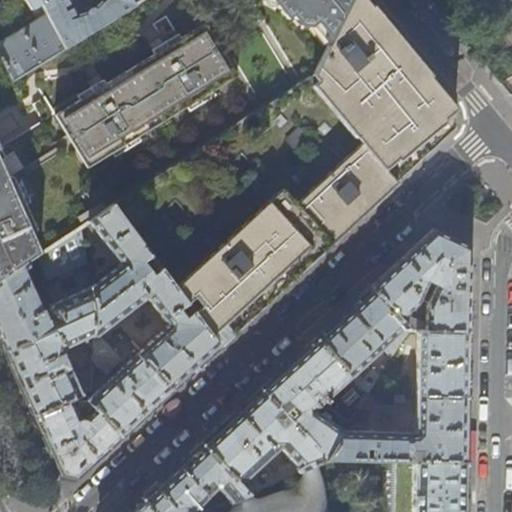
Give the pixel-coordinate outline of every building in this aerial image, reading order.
[(25,0),(38,20),(0,43),(0,42),(0,56),(14,79),(64,47),(38,0),(25,0)] [(38,0),(64,47),(134,4),(131,0),(38,0)] [(112,205),(150,255),(161,269),(219,346),(251,317),(329,246),(396,183),(446,138),(457,128),(457,111),(435,84),(388,27),(365,0),(348,0),(329,39),(316,65),(311,74),(208,143),(178,164),(112,205)] [(280,0),(291,14),(296,10),(304,20),(314,21),(329,39),(348,0),(280,0)] [(205,22),(55,115),(87,167),(236,74),(205,22)] [(0,161),(0,280),(41,253),(31,230),(36,228),(11,174),(7,176),(0,161)] [(142,261),(150,255),(112,205),(87,222),(119,264),(89,285),(95,311),(93,344),(92,358),(106,344),(97,334),(146,298),(166,326),(138,352),(172,389),(198,368),(207,359),(219,346),(161,269),(152,275),(142,261)] [(95,311),(89,285),(77,228),(41,253),(0,280),(0,336),(6,350),(95,311)] [(380,279),(371,287),(399,319),(417,303),(427,281),(436,285),(425,305),(425,325),(418,325),(418,331),(469,331),(469,305),(469,291),(470,246),(434,230),(406,255),(380,279)] [(399,319),(371,287),(342,314),(316,338),(351,376),(369,393),(380,376),(372,369),(364,379),(356,371),(383,347),(393,357),(410,330),(399,319)] [(93,344),(95,311),(6,350),(21,383),(35,414),(81,394),(90,390),(91,376),(91,366),(73,375),(63,354),(64,348),(74,343),(76,346),(80,344),(82,347),(93,344)] [(468,365),(469,331),(418,331),(416,395),(467,397),(468,365)] [(286,365),(261,389),(325,459),(344,431),(315,409),(330,395),(333,398),(331,409),(349,423),(359,409),(367,395),(369,393),(351,376),(316,338),(286,365)] [(106,344),(92,358),(91,366),(91,376),(99,369),(105,375),(120,360),(106,344)] [(144,414),(172,389),(138,352),(87,399),(89,402),(95,409),(121,435),(144,414)] [(228,419),(202,443),(248,493),(259,488),(247,476),(280,447),(301,470),(326,459),(325,459),(261,389),(228,419)] [(87,399),(81,394),(35,414),(50,448),(61,473),(77,476),(84,469),(103,451),(121,435),(95,409),(85,418),(77,418),(76,414),(81,411),(79,406),(89,402),(87,399)] [(467,425),(467,397),(416,395),(415,433),(344,431),(325,459),(326,459),(364,460),(364,447),(374,447),(373,460),(392,460),(466,462),(467,425)] [(376,400),(367,395),(359,409),(367,414),(376,400)] [(248,493),(202,443),(170,472),(142,498),(156,511),(195,511),(193,509),(217,487),(230,501),(248,493)] [(373,460),(364,460),(326,459),(301,470),(280,479),(270,484),(259,488),(248,493),(230,501),(204,511),(349,511),(339,490),(391,492),(392,460),(373,460)] [(465,500),(466,462),(392,460),(391,492),(391,511),(464,511),(465,502),(465,500)] [(267,477),(270,484),(280,479),(277,473),(267,477)] [(156,511),(142,498),(126,511),(156,511)]
